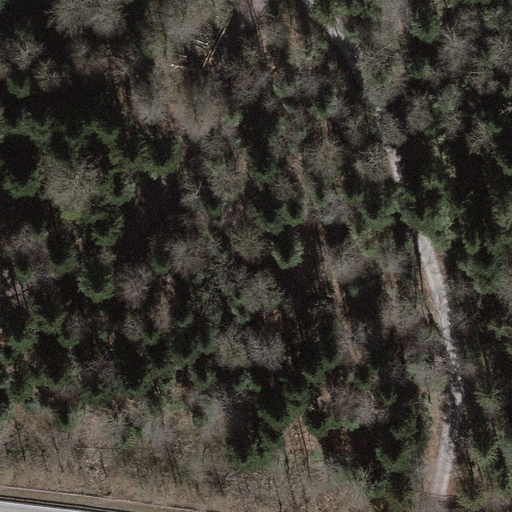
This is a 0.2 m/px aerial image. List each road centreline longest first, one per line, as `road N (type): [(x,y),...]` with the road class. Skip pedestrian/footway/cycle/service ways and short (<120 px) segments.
road 1 (track): [(445,511),(450,329),(405,177),(340,31),(315,0)]
road 2 (track): [(0,292),(147,219),(254,0)]
